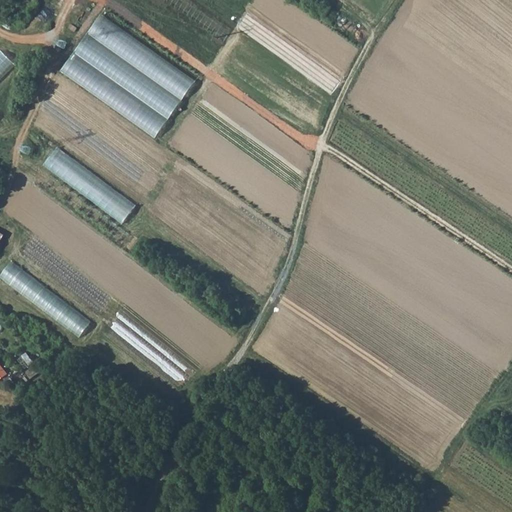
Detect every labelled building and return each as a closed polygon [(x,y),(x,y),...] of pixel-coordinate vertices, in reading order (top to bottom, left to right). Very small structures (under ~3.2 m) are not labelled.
[(195,81),(101,15),(60,73),(154,138),(195,81)] [(2,51),(0,53),(0,81),(17,64),(2,51)] [(57,147),(43,165),(122,224),(136,205),(57,147)] [(93,321),(13,260),(0,277),(79,337),(93,321)] [(14,392),(19,389),(7,374),(3,378),(14,392)]
